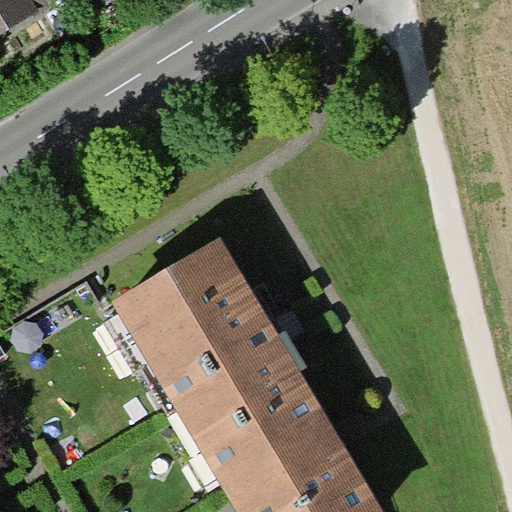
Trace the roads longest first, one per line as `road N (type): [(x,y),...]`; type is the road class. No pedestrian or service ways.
road 1 (track): [(511,456),(393,0)]
road 2 (secondary): [(0,161),(261,0)]
